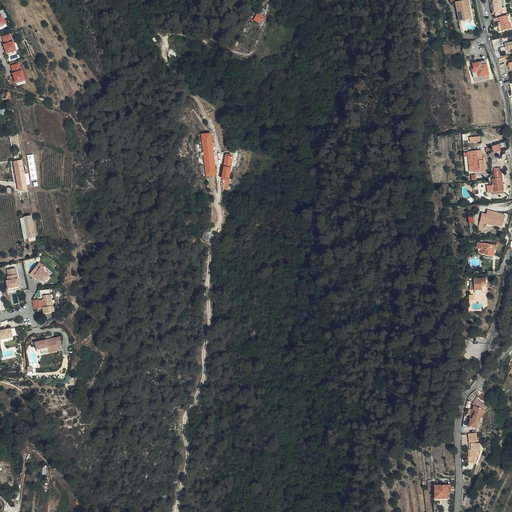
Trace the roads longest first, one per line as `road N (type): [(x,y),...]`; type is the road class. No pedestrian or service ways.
road 1 (track): [(176,511),(183,425),(201,378),(212,200)]
road 2 (residential): [(511,249),(480,374),(463,401),(458,511)]
road 3 (residential): [(479,0),(511,136)]
